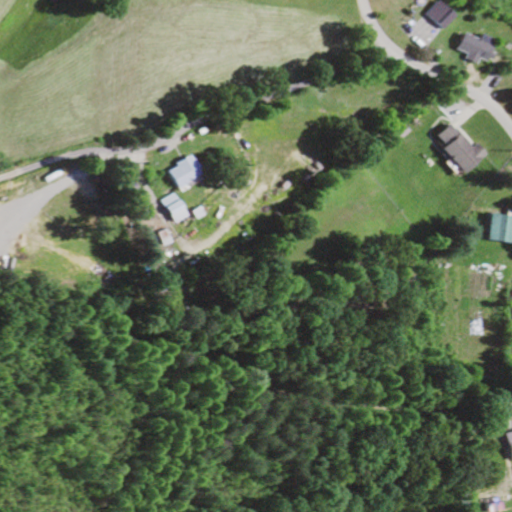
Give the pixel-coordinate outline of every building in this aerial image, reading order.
[(420,16),(438,31),(451,17),(432,2),(420,16)] [(452,50),(464,55),(462,60),(474,65),(476,60),(483,62),(492,41),(477,35),(475,41),(459,34),(452,50)] [(471,149),(450,124),(435,137),(443,147),(441,149),(462,175),(485,156),(476,145),(471,149)] [(195,179),(185,158),(160,170),(170,191),(195,179)] [(168,225),(181,217),(168,194),(155,202),(168,225)] [(508,245),(511,220),(511,218),(488,215),(483,241),(508,245)] [(511,431),(498,435),(504,462),(511,460),(511,431)]
